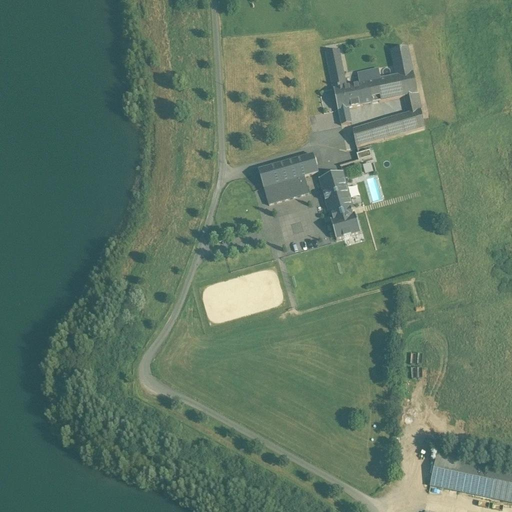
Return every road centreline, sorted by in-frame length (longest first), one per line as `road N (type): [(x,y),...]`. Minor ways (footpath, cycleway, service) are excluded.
road 1 (track): [(376,511),(147,375),(145,364),(195,267),(222,174)]
road 2 (track): [(222,174),(212,0)]
road 3 (track): [(199,254),(274,235),(269,212),(313,199)]
road 4 (track): [(222,174),(323,150),(347,136)]
